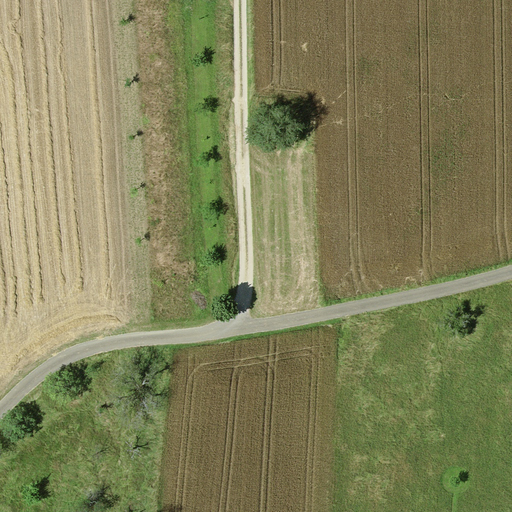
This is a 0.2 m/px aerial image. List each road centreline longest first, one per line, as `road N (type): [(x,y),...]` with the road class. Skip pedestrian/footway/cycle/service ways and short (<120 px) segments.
road 1 (track): [(229,329),(247,272),(240,0)]
road 2 (track): [(229,329),(355,310),(511,270)]
road 3 (track): [(0,411),(45,370),(89,347),(229,329)]
